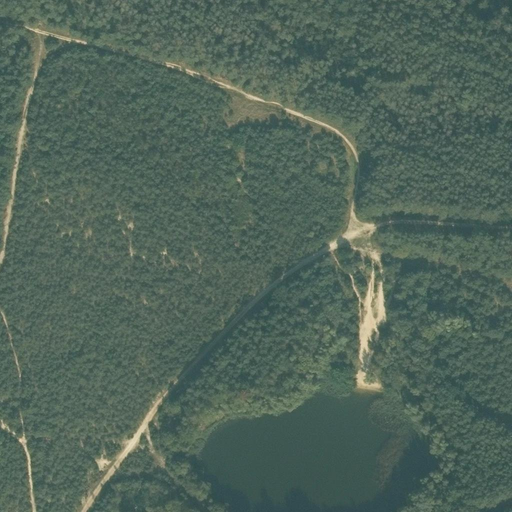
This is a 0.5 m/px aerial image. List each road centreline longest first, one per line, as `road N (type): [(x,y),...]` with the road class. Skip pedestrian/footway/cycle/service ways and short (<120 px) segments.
road 1 (track): [(356,228),(355,154),(323,124),(179,71),(0,20)]
road 2 (track): [(356,228),(261,300),(214,349),(90,511)]
road 3 (track): [(31,29),(35,68),(0,257)]
road 4 (track): [(511,230),(416,222),(356,228)]
